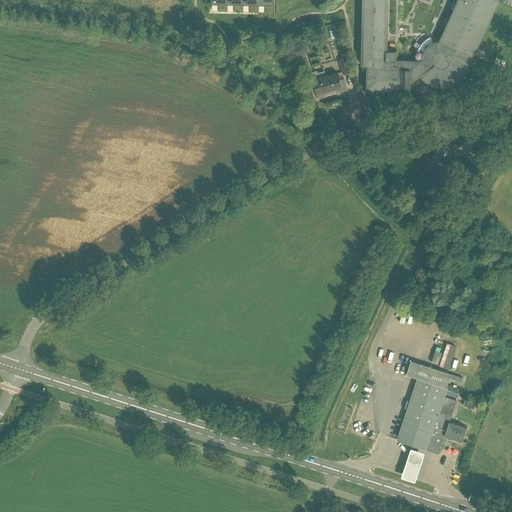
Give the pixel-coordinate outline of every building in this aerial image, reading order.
[(210,0),(211,5),(212,5),(218,5),(219,11),(227,11),(228,5),(227,0),(210,0)] [(227,0),(228,5),(233,5),(234,12),(243,12),(243,5),(243,0),(227,0)] [(243,0),(243,5),(244,5),(249,5),(250,12),(259,12),(259,6),(258,0),(243,0)] [(258,0),(259,6),(260,6),(264,6),(265,12),(273,12),(273,13),(274,13),(274,0),(258,0)] [(498,0),(457,0),(439,40),(437,41),(435,41),(432,43),(431,44),(428,47),(426,50),(425,52),(424,55),(423,58),(423,62),(415,61),(397,61),(397,52),(387,52),(388,31),(388,0),(364,0),(363,66),(368,66),(367,89),(402,90),(402,91),(410,91),(410,81),(412,80),(418,75),(419,74),(420,76),(423,74),(423,75),(426,78),(429,80),(433,82),(437,83),(441,84),(445,84),(449,83),(453,82),(456,80),(459,77),(462,74),(464,70),(471,55),(474,56),(476,51),(478,48),(499,0),(498,0)] [(292,57),(309,53),(306,41),(289,46),(292,57)] [(343,75),(350,73),(347,62),(340,64),(343,75)] [(317,73),(317,71),(309,73),(311,80),(314,80),(318,93),(317,93),(319,98),(326,96),(325,91),(335,89),(336,93),(347,90),(344,79),(340,80),(338,73),(326,77),(324,72),(317,73)] [(475,139),(467,131),(466,131),(462,136),(460,134),(454,140),(457,143),(451,148),(456,153),(459,157),(464,152),(465,152),(472,146),(470,144),(475,139)] [(439,188),(450,177),(440,168),(430,180),(439,188)] [(449,369),(456,346),(451,344),(443,368),(449,369)] [(437,364),(441,353),(435,351),(431,362),(437,364)] [(457,398),(459,389),(447,385),(451,374),(411,361),(406,375),(418,379),(411,402),(408,401),(407,403),(407,406),(409,406),(398,440),(439,453),(445,436),(462,441),(467,428),(450,422),(457,401),(444,396),(445,395),(457,398)] [(429,453),(414,449),(405,478),(420,483),(429,453)]
